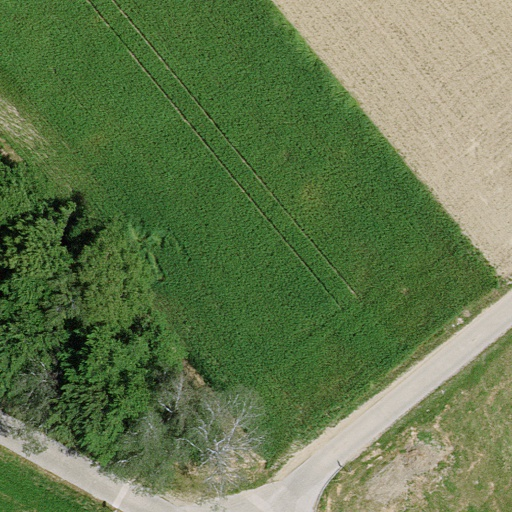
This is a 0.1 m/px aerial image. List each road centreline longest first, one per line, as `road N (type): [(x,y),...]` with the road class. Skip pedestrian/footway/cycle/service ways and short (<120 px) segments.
road 1 (track): [(276,511),(511,320)]
road 2 (unclassified): [(0,425),(163,511)]
